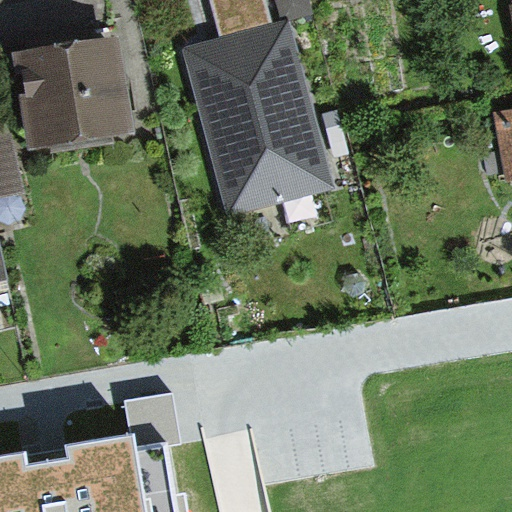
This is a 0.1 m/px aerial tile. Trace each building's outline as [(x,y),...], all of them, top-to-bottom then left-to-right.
[(511,0),(502,0),(511,46),(511,45),(511,0)] [(331,183),(288,29),(192,55),(235,209),(331,183)] [(27,60),(43,142),(124,126),(108,44),(27,60)] [(511,106),(485,112),(497,165),(511,161),(511,106)] [(15,133),(0,137),(0,192),(31,182),(15,133)] [(0,511),(171,511),(161,449),(133,454),(131,439),(70,449),(72,462),(24,470),(22,456),(0,459),(0,511)]
